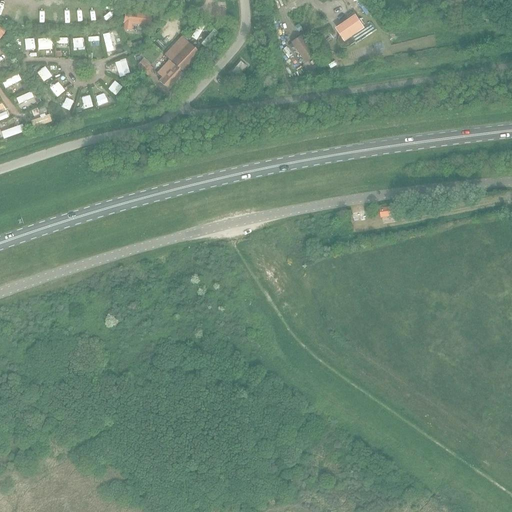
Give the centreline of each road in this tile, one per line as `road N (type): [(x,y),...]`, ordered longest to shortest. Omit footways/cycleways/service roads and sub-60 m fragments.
road 1 (unclassified): [(0,294),(260,217),(511,182)]
road 2 (primary): [(0,246),(246,175),(511,133)]
road 3 (unclassified): [(0,169),(174,112),(245,36),(243,0)]
